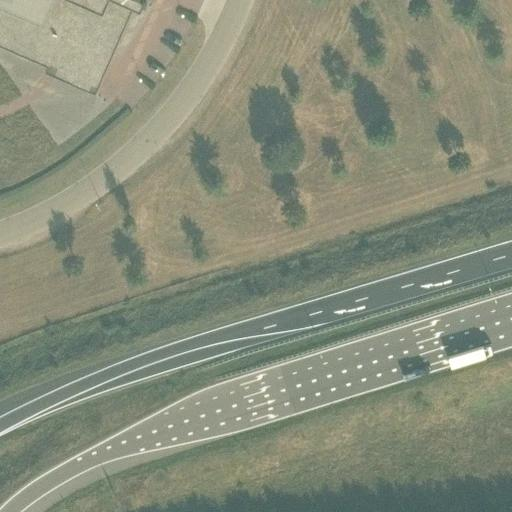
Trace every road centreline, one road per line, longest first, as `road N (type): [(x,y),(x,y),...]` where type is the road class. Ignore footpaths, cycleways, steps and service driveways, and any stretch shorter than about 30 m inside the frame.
road 1 (motorway): [(8,511),(51,478),(168,429),(511,320)]
road 2 (motorway): [(511,252),(113,371),(0,425)]
road 3 (unclassified): [(0,232),(65,204),(137,152),(185,100),(241,0)]
